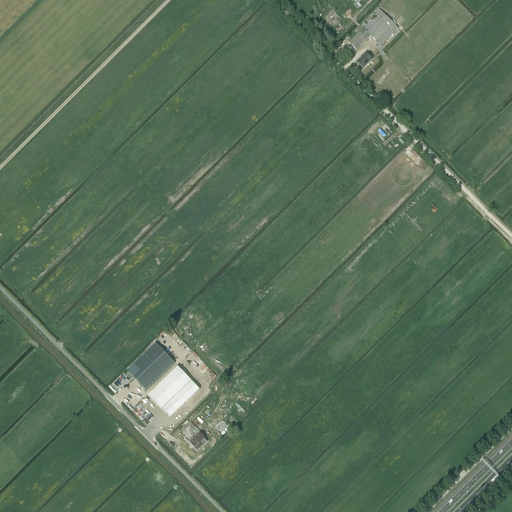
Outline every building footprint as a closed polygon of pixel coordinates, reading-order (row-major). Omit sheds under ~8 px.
[(349,43),(356,50),(370,36),(381,46),(398,29),(377,8),(362,24),(365,27),(349,43)] [(357,63),(363,69),(366,66),(368,63),(371,60),(366,55),(363,58),(362,58),(360,60),(357,63)] [(175,364),(156,344),(132,366),(127,371),(146,391),(153,385),(175,364)] [(170,418),(181,408),(200,390),(178,367),(148,395),(161,410),(162,409),(170,418)] [(203,446),(207,442),(200,434),(195,439),(193,438),(192,438),(188,442),(197,451),(200,449),(200,448),(201,446),(202,446),(203,446)]
